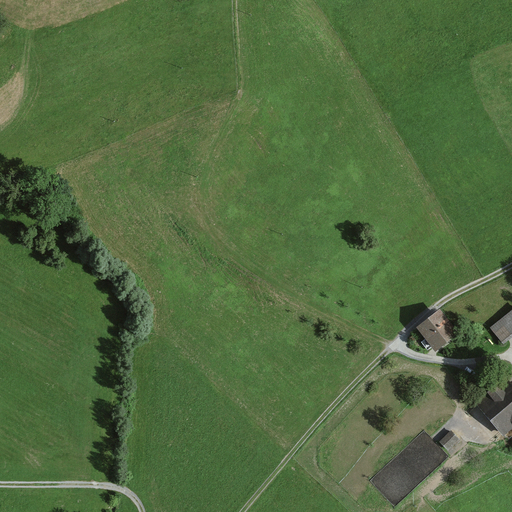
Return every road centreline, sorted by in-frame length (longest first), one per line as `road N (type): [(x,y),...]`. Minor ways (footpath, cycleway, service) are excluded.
road 1 (track): [(235,0),(240,93),(204,177),(209,230),(276,284),(393,344)]
road 2 (track): [(511,263),(438,305),(393,344),(239,511)]
road 3 (track): [(143,511),(132,494),(111,485),(0,483)]
road 4 (unknown): [(393,344),(451,366),(511,355)]
